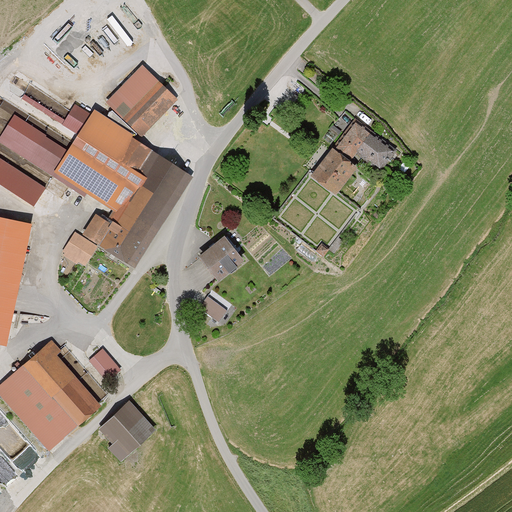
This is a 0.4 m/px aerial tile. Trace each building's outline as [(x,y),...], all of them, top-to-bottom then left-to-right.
[(109,18),(129,45),(136,40),(130,32),(136,27),(122,8),(109,18)] [(176,95),(139,62),(103,102),(141,136),(176,95)] [(194,174),(91,111),(68,149),(44,135),(27,162),(85,197),(87,194),(104,204),(83,237),(75,232),(62,254),(87,269),(99,250),(133,271),(194,174)] [(396,150),(356,119),(333,149),(352,164),(359,155),(380,171),(396,150)] [(352,164),(333,149),(312,176),(336,194),(357,167),(352,164)] [(46,188),(0,158),(0,184),(34,207),(46,188)] [(30,223),(0,216),(0,341),(5,343),(30,223)] [(243,260),(224,236),(218,240),(196,258),(215,282),(243,260)] [(209,292),(199,305),(219,320),(229,307),(209,292)] [(103,403),(48,340),(0,382),(0,394),(49,450),(103,403)] [(122,372),(102,349),(89,360),(108,383),(122,372)] [(156,429),(128,401),(99,429),(112,442),(106,448),(121,463),(156,429)]
